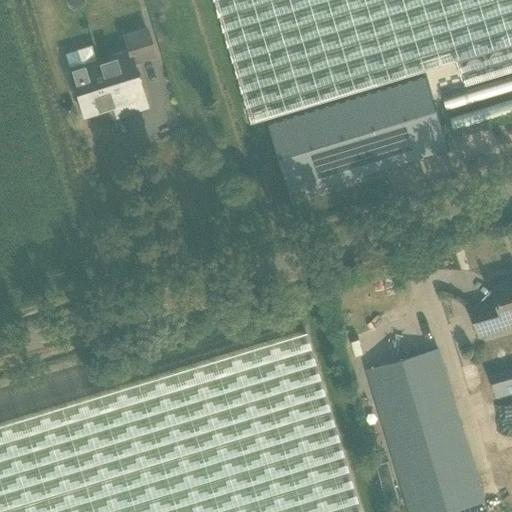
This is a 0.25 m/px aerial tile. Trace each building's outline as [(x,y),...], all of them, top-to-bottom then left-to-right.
[(511,0),(217,0),(254,119),(458,56),(468,84),(511,70),(511,0)] [(147,107),(133,65),(156,57),(146,27),(121,35),(127,53),(69,72),(83,116),(143,97),(146,107),(147,107)] [(290,198),(323,188),(354,178),(385,168),(416,158),(449,148),(426,77),(268,126),(290,198)] [(73,102),(60,106),(64,118),(77,114),(73,102)] [(99,195),(112,192),(109,180),(96,184),(99,195)] [(511,317),(511,281),(493,287),(497,302),(471,310),(480,337),(511,327),(511,318),(511,317)] [(0,511),(358,511),(304,331),(0,421),(0,511)] [(409,511),(486,511),(439,350),(368,370),(409,511)] [(495,395),(511,391),(511,367),(491,372),(495,395)] [(376,465),(387,503),(399,499),(388,461),(376,465)]
